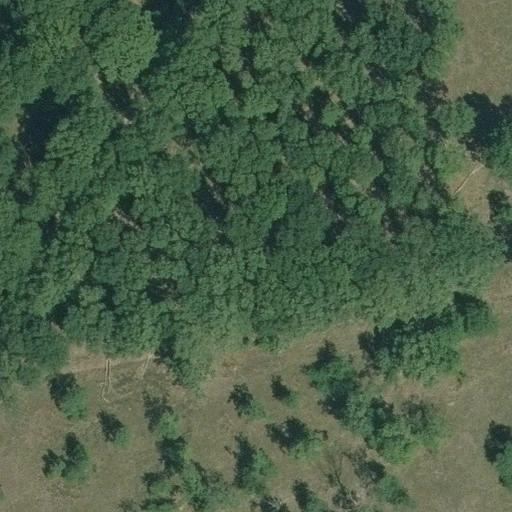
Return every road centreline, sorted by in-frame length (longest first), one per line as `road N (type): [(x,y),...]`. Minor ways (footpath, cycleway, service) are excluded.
road 1 (unknown): [(258,0),(0,404)]
road 2 (track): [(206,0),(0,316)]
